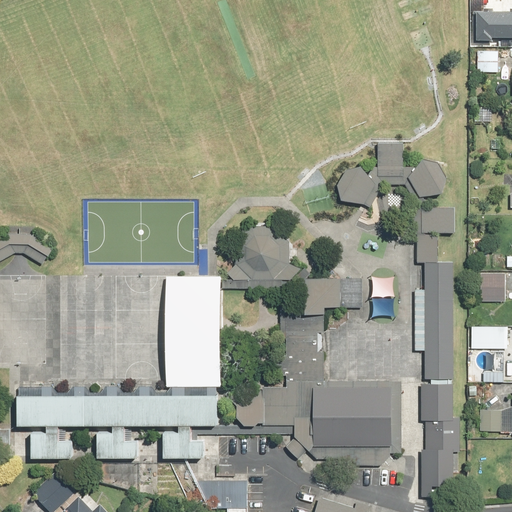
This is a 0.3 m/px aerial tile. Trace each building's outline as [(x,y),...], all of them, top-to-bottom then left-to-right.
[(511,8),(477,8),(477,40),(511,39),(511,8)] [(507,49),(481,49),(480,71),(506,71),(507,49)] [(494,106),(475,105),(474,121),(489,122),(493,122),(494,106)] [(501,122),(493,122),(489,122),(489,131),(501,131),(501,122)] [(338,181),(342,196),(365,201),(371,204),(383,181),(406,182),(415,196),(444,189),(447,174),(439,160),(424,157),(417,165),(404,165),(404,141),(379,140),(379,164),(372,164),(369,172),(363,163),(347,166),(338,181)] [(455,230),(455,205),(418,205),(419,259),(440,259),(440,230),(455,230)] [(292,437),(312,457),(383,462),(391,454),(391,449),(402,450),(404,379),(324,377),(325,303),(362,304),(363,278),(292,277),(301,266),(290,261),(290,239),(276,224),(247,223),(236,234),(237,261),(229,269),(236,276),(224,277),(224,286),(282,285),(281,384),(237,384),(238,415),(246,422),(292,422),(292,437)] [(0,236),(0,257),(11,250),(25,251),(40,263),(51,248),(28,231),(8,231),(0,236)] [(148,236),(137,237),(137,253),(148,252),(148,236)] [(455,259),(425,259),(425,289),(419,289),(419,346),(426,346),(426,377),(455,376),(455,259)] [(508,270),(481,270),(481,299),(507,299),(508,270)] [(166,276),(167,386),(220,386),(219,276),(166,276)] [(511,328),(485,327),(484,344),(511,344),(511,328)] [(455,382),(424,381),(424,416),(427,416),(427,447),(423,447),(423,494),(433,494),(433,484),(456,484),(456,449),(462,449),(463,414),(455,414),(455,382)] [(214,394),(15,393),(14,425),(213,426),(214,394)] [(481,431),(511,431),(511,406),(482,405),(481,431)] [(13,429),(0,427),(0,446),(12,447),(13,429)] [(54,432),(29,431),(28,456),(69,457),(69,440),(54,440),(54,432)] [(187,431),(159,431),(159,456),(198,457),(199,440),(187,440),(187,431)] [(120,432),(94,432),(94,457),(135,458),(136,441),(120,441),(120,432)] [(57,473),(38,491),(57,511),(76,493),(57,473)] [(247,480),(198,480),(211,507),(247,507),(247,480)] [(116,511),(107,502),(98,510),(83,494),(63,511),(116,511)] [(370,511),(323,500),(319,511),(370,511)]
